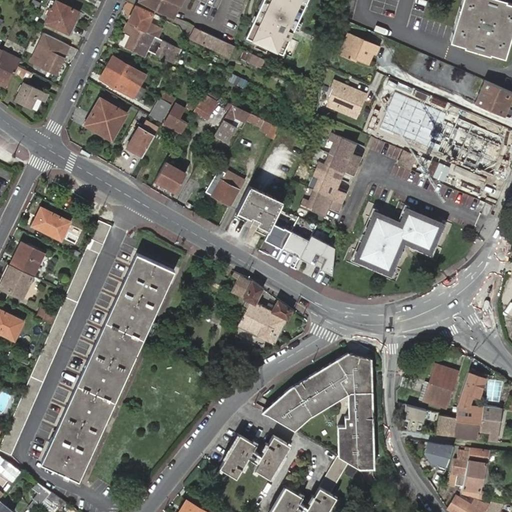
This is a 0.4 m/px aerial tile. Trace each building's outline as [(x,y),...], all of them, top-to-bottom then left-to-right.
[(40,3),(33,0),(32,0),(30,7),(37,10),(40,3)] [(143,0),(143,1),(171,15),(178,0),(143,0)] [(312,0),(266,0),(249,39),(286,57),(312,0)] [(354,1),(348,0),(346,0),(343,13),(351,14),(354,1)] [(465,47),(490,55),(491,53),(505,57),(511,33),(511,3),(507,2),(507,0),(462,0),(450,41),(465,46),(465,47)] [(46,23),(69,34),(79,12),(57,1),(46,23)] [(134,13),(130,22),(148,30),(157,35),(159,36),(163,28),(152,22),(156,14),(141,7),(137,15),(134,13)] [(148,30),(130,22),(127,29),(134,32),(127,46),(146,56),(157,35),(148,30)] [(190,41),(228,59),(233,48),(196,30),(190,41)] [(352,55),(358,58),(370,63),(375,53),(377,53),(380,46),(349,33),(340,54),(351,58),(352,55)] [(69,45),(45,34),(32,61),(57,73),(64,57),(62,56),(64,51),(65,52),(69,45)] [(174,57),(179,46),(163,38),(157,50),(163,54),(164,52),(174,57)] [(0,84),(6,88),(13,74),(17,66),(20,60),(0,49),(0,84)] [(113,65),(112,67),(142,84),(149,73),(116,54),(111,63),(113,65)] [(263,69),(266,62),(253,56),(250,62),(263,69)] [(13,74),(18,77),(22,68),(17,66),(13,74)] [(112,67),(109,66),(104,75),(106,76),(105,79),(135,96),(137,93),(142,84),(112,67)] [(25,81),(29,72),(22,68),(18,77),(25,81)] [(507,108),(511,96),(511,91),(484,79),(478,95),(507,108)] [(332,102),(340,106),(338,110),(358,119),(368,94),(335,80),(332,88),(335,89),(333,93),(332,102)] [(48,93),(25,81),(17,98),(37,108),(42,97),(45,99),(48,93)] [(143,96),(148,87),(142,84),(137,93),(143,96)] [(208,116),(220,95),(206,89),(200,100),(202,101),(197,110),(208,116)] [(165,91),(162,95),(172,101),(175,97),(165,91)] [(160,94),(150,112),(163,119),(172,101),(162,95),(160,94)] [(475,102),(505,115),(507,108),(478,95),(475,102)] [(114,136),(128,111),(103,96),(89,122),(114,136)] [(199,101),(193,97),(188,106),(194,109),(199,101)] [(446,117),(449,103),(431,99),(427,113),(446,117)] [(170,127),(180,133),(187,122),(178,117),(184,108),(175,102),(165,119),(171,123),(170,127)] [(242,119),(245,121),(246,118),(251,111),(233,102),(215,133),(228,141),(242,119)] [(331,108),(338,110),(340,106),(332,102),(331,108)] [(282,126),(251,111),(246,118),(263,127),(262,128),(277,136),(282,126)] [(380,116),(372,143),(415,156),(423,129),(380,116)] [(435,137),(477,155),(488,127),(464,117),(458,132),(440,124),(435,137)] [(146,119),(143,125),(155,132),(158,126),(146,119)] [(187,122),(180,133),(188,137),(194,126),(187,122)] [(128,145),(143,154),(155,132),(143,125),(140,123),(128,145)] [(356,141),(337,132),(334,139),(325,161),(319,175),(309,198),(306,205),(325,214),(330,203),(337,206),(345,190),(337,187),(345,167),(353,170),(360,155),(352,152),(356,141)] [(418,145),(408,176),(486,200),(496,169),(418,145)] [(314,173),(319,175),(325,161),(321,159),(314,173)] [(154,179),(175,192),(185,173),(164,161),(154,179)] [(214,195),(219,198),(225,201),(231,204),(246,177),(230,168),(214,195)] [(263,224),(270,227),(273,221),(280,207),(283,202),(277,199),(251,187),(240,208),(250,213),(251,211),(256,214),(258,209),(268,214),(265,221),(263,224)] [(31,224),(41,229),(45,220),(39,217),(43,208),(39,206),(31,224)] [(375,209),(354,257),(389,272),(404,239),(406,236),(412,239),(411,242),(430,250),(443,221),(407,206),(400,220),(397,228),(390,224),(393,217),(375,209)] [(45,220),(41,229),(60,238),(69,220),(43,208),(39,217),(45,220)] [(256,214),(265,221),(268,214),(258,209),(256,214)] [(400,220),(393,217),(390,224),(397,228),(400,220)] [(96,218),(0,440),(0,449),(10,454),(109,224),(96,218)] [(309,240),(273,221),(270,227),(263,240),(313,265),(318,255),(327,259),(322,269),(332,274),(334,247),(311,235),(309,240)] [(21,242),(17,249),(23,252),(27,245),(21,242)] [(10,264),(32,276),(43,254),(27,245),(23,252),(17,249),(10,264)] [(174,270),(137,253),(131,265),(142,270),(134,288),(126,285),(121,297),(129,301),(120,320),(112,316),(106,329),(114,332),(106,351),(97,347),(92,360),(100,363),(91,383),(83,379),(77,392),(85,395),(77,414),(69,410),(60,428),(69,432),(60,449),(53,445),(50,451),(58,456),(53,467),(78,479),(83,467),(80,466),(83,459),(70,453),(72,450),(80,454),(84,444),(77,440),(78,437),(90,442),(99,424),(86,418),(88,415),(96,419),(101,407),(93,403),(95,400),(107,406),(113,393),(100,387),(102,383),(110,388),(116,375),(108,372),(110,368),(122,374),(128,362),(116,355),(117,353),(125,356),(130,344),(123,340),(124,337),(136,343),(142,331),(129,324),(131,321),(139,325),(145,313),(137,309),(138,305),(151,311),(156,299),(144,293),(145,290),(154,294),(159,283),(150,279),(152,275),(168,283),(174,270)] [(0,287),(21,298),(32,276),(10,264),(0,284),(0,287)] [(142,270),(131,265),(46,450),(50,451),(53,445),(60,449),(69,432),(60,428),(69,410),(77,414),(85,395),(77,392),(83,379),(91,383),(100,363),(92,360),(97,347),(106,351),(114,332),(106,329),(112,316),(120,320),(129,301),(121,297),(126,285),(134,288),(142,270)] [(275,345),(291,310),(277,300),(273,310),(255,302),(261,288),(252,281),(233,270),(230,277),(232,278),(227,288),(231,289),(229,294),(245,301),(243,307),(247,309),(238,328),(275,345)] [(83,467),(168,283),(152,275),(150,279),(159,283),(154,294),(145,290),(144,293),(156,299),(151,311),(138,305),(137,309),(145,313),(139,325),(131,321),(129,324),(142,331),(136,343),(124,337),(123,340),(130,344),(125,356),(117,353),(116,355),(128,362),(122,374),(110,368),(108,372),(116,375),(110,388),(102,383),(100,387),(113,393),(107,406),(95,400),(93,403),(101,407),(96,419),(88,415),(86,418),(99,424),(90,442),(78,437),(77,440),(84,444),(80,454),(72,450),(70,453),(83,459),(80,466),(83,467)] [(0,334),(13,341),(22,322),(0,311),(0,334)] [(40,311),(37,318),(49,324),(52,317),(40,311)] [(274,413),(272,417),(295,431),(312,418),(340,400),(349,395),(350,417),(346,417),(346,426),(340,426),(340,458),(350,463),(353,465),(361,469),(375,468),(370,359),(348,354),(292,387),(273,403),(282,407),(274,413)] [(434,380),(428,399),(447,405),(459,369),(437,362),(431,380),(434,380)] [(477,396),(482,376),(467,372),(457,405),(466,406),(470,394),(477,396)] [(425,398),(428,399),(434,380),(431,380),(425,398)] [(273,403),(263,412),(272,417),(274,413),(282,407),(273,403)] [(426,409),(406,404),(405,409),(408,410),(406,417),(409,418),(405,429),(419,431),(426,409)] [(456,417),(453,435),(482,439),(482,436),(479,436),(480,431),(483,408),(466,406),(457,405),(456,416),(456,417)] [(495,440),(499,408),(483,406),(483,408),(480,431),(489,432),(489,439),(495,440)] [(456,417),(439,413),(435,433),(453,435),(456,417)] [(270,477),(287,447),(273,439),(263,457),(260,455),(251,450),(255,445),(237,434),(219,464),(234,473),(245,454),(248,456),(256,461),(253,467),(270,477)] [(273,439),(287,447),(289,444),(272,434),(260,455),(263,457),(273,439)] [(451,445),(426,442),(424,451),(430,461),(436,463),(434,469),(442,472),(451,445)] [(478,491),(487,450),(469,447),(468,451),(462,485),(461,487),(478,491)] [(40,462),(53,467),(58,456),(50,451),(46,450),(40,462)] [(462,485),(468,451),(458,450),(457,459),(453,459),(450,483),(462,485)] [(235,477),(248,456),(245,454),(234,473),(219,464),(217,467),(235,477)] [(0,455),(0,474),(10,481),(19,469),(0,455)] [(340,458),(338,456),(320,487),(332,494),(350,463),(340,458)] [(346,477),(355,482),(361,469),(353,465),(346,477)] [(38,505),(40,502),(49,491),(36,482),(31,488),(37,492),(31,499),(38,505)] [(328,511),(335,500),(319,489),(309,506),(300,501),(304,494),(286,484),(269,511),(288,511),(292,506),(295,508),(302,511),(328,511)] [(332,494),(320,487),(319,489),(335,500),(337,497),(332,494)] [(460,495),(476,498),(478,491),(461,487),(460,495)] [(51,511),(52,511),(62,500),(49,491),(40,502),(51,511)] [(454,496),(446,509),(450,511),(484,511),(489,505),(486,503),(485,506),(473,499),(469,505),(454,496)] [(186,499),(180,510),(183,511),(189,501),(186,499)] [(0,511),(12,511),(13,511),(0,500),(0,511)] [(180,510),(179,511),(207,511),(189,501),(183,511),(180,510)]
